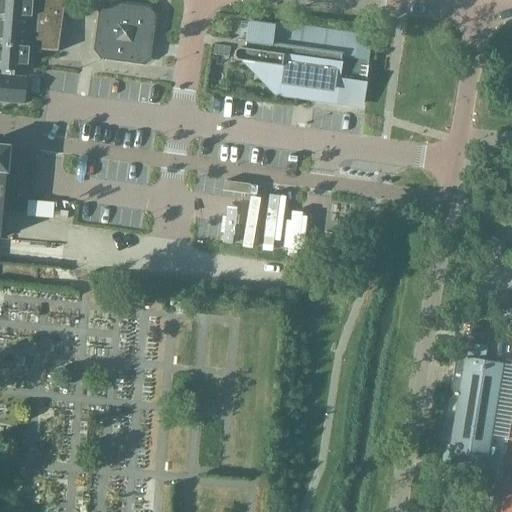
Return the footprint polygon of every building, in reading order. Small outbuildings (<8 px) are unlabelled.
[(57,51),(54,19),(62,20),(64,0),(0,0),(0,68),(1,68),(0,75),(0,102),(24,104),(25,85),(22,85),(23,78),(13,77),(14,69),(30,71),(31,49),(32,48),(36,48),(35,50),(57,51)] [(99,9),(97,20),(93,50),(100,59),(140,64),(150,57),(156,17),(149,9),(106,3),(99,9)] [(233,53),(233,55),(233,56),(233,58),(234,59),(236,60),(237,61),(274,66),(272,77),(277,77),(275,91),(326,99),(362,104),(368,59),(367,59),(370,40),(356,38),(247,22),(244,49),(239,48),(238,48),(236,49),(234,50),(233,52),(233,53)] [(0,219),(4,175),(7,176),(10,146),(0,145),(0,219)] [(29,193),(29,209),(55,210),(56,193),(29,193)] [(348,237),(323,233),(319,263),(344,266),(348,237)] [(484,360),(486,347),(467,344),(465,357),(484,360)] [(465,359),(465,360),(455,358),(449,398),(459,399),(451,450),(472,454),(487,456),(501,365),(465,359)]
